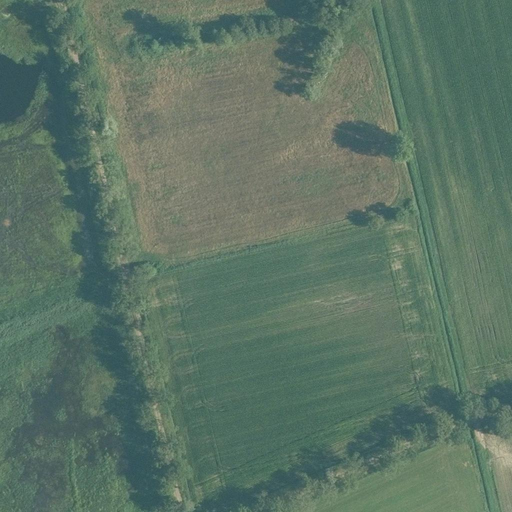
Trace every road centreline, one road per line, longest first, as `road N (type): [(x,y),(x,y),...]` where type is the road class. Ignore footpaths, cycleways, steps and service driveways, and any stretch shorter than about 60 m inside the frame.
road 1 (track): [(64,0),(184,511)]
road 2 (track): [(262,511),(467,422),(511,415)]
